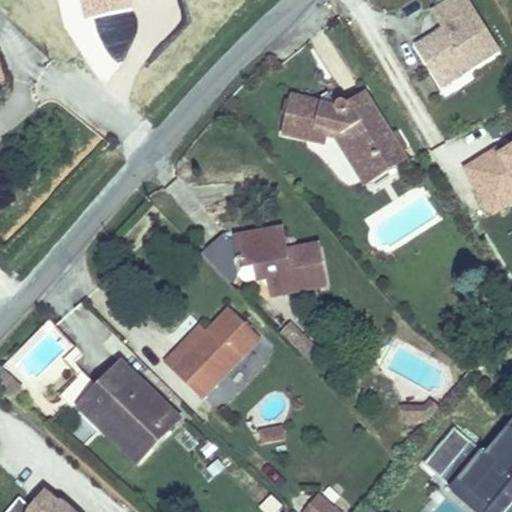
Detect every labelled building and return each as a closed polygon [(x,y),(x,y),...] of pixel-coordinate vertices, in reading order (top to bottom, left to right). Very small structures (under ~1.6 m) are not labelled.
[(484,51),(450,0),(438,0),(418,14),(430,32),(403,49),(423,81),(451,63),(455,70),(484,51)] [(428,88),(455,70),(451,63),(423,81),(428,88)] [(352,172),(391,148),(358,99),(340,110),(331,104),(323,116),(281,103),(266,139),(308,153),(312,146),(318,133),(334,142),(352,172)] [(329,154),(344,177),(352,172),(334,142),(318,133),(312,146),(329,154)] [(511,142),(462,171),(489,219),(511,206),(511,142)] [(352,188),(397,158),(391,148),(352,172),(344,177),(352,188)] [(270,242),(247,246),(252,259),(273,255),(270,242)] [(261,307),(323,296),(314,256),(275,263),(273,255),(252,259),(247,246),(223,251),(228,284),(244,281),(246,294),(257,292),(261,307)] [(184,399),(244,336),(215,309),(174,351),(167,346),(148,365),(184,399)] [(290,325),(280,336),(303,355),(312,344),(290,325)] [(89,419),(130,457),(166,420),(107,366),(64,412),(80,427),(89,419)] [(416,419),(426,407),(416,399),(407,410),(385,409),(390,423),(416,419)] [(511,413),(493,434),(511,449),(511,413)] [(120,466),(130,457),(89,419),(80,427),(120,466)] [(281,425),(257,430),(260,447),(285,441),(281,425)] [(473,451),(445,427),(414,464),(443,488),(448,481),(478,507),(473,511),(511,511),(511,483),(503,476),(500,480),(489,470),(492,467),(485,460),(481,464),(470,455),(473,451)] [(511,449),(493,434),(482,447),(490,454),(485,460),(492,467),(498,460),(506,467),(511,459),(511,449)] [(46,511),(36,502),(29,510),(42,511),(46,511)]
